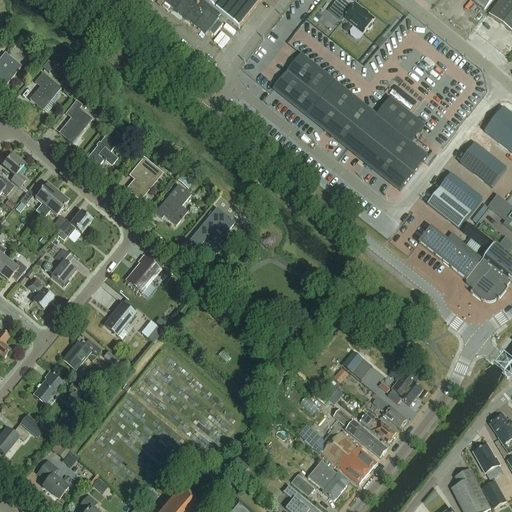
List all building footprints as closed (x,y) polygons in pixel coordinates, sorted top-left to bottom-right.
[(160,0),(206,36),(219,20),(218,19),(221,15),(240,30),(263,0),(160,0)] [(347,17),(355,6),(347,0),(338,0),(334,6),(347,17)] [(493,0),(469,0),(484,12),(493,0)] [(511,0),(502,0),(489,17),(511,35),(511,0)] [(347,17),(344,21),(353,28),(350,32),(351,37),(355,40),(360,40),(363,36),(367,31),(368,32),(370,31),(372,29),(372,26),(371,26),(375,21),(356,6),(355,6),(347,17)] [(13,32),(3,44),(11,51),(17,43),(20,46),(24,41),(13,32)] [(0,85),(5,90),(23,69),(5,54),(0,61),(0,85)] [(428,158),(411,144),(377,117),(301,56),(273,91),(400,193),(428,158)] [(43,112),(61,90),(43,75),(35,85),(40,89),(30,102),(43,112)] [(416,105),(398,91),(392,98),(410,112),(416,105)] [(377,117),(411,144),(424,128),(391,101),(377,117)] [(71,146),(92,121),(79,111),(82,108),(77,103),(66,117),(71,121),(58,136),(71,146)] [(112,168),(118,161),(110,155),(122,140),(111,131),(88,160),(99,169),(104,162),(112,168)] [(144,146),(148,140),(142,135),(137,140),(144,146)] [(511,144),(510,143),(501,154),(511,162),(511,144)] [(144,153),(149,157),(154,151),(149,146),(144,153)] [(475,146),(460,165),(492,190),(507,171),(475,146)] [(7,162),(3,167),(15,177),(11,182),(19,189),(26,182),(18,175),(24,167),(18,162),(19,161),(12,155),(6,161),(7,162)] [(140,203),(163,175),(144,159),(129,178),(134,182),(126,191),(140,203)] [(177,182),(184,188),(191,180),(184,175),(177,182)] [(427,206),(459,231),(483,201),(451,176),(427,206)] [(7,198),(14,189),(2,179),(0,181),(0,196),(2,194),(7,198)] [(40,216),(58,195),(47,186),(35,200),(42,206),(36,213),(40,216)] [(181,209),(190,197),(178,187),(154,215),(161,220),(163,217),(175,228),(187,214),(181,209)] [(29,192),(21,202),(26,207),(35,197),(29,192)] [(57,218),(69,204),(58,195),(40,216),(38,219),(42,223),(50,213),(57,218)] [(511,208),(498,198),(489,210),(507,224),(510,221),(511,222),(511,221),(511,208)] [(11,211),(15,207),(11,203),(7,207),(11,211)] [(20,215),(25,209),(21,205),(16,211),(20,215)] [(216,228),(225,236),(234,225),(216,210),(188,244),(197,251),(216,228)] [(81,235),(92,223),(81,214),(70,226),(66,222),(59,231),(61,233),(67,238),(68,239),(75,230),(81,235)] [(57,232),(59,231),(66,222),(61,217),(52,228),(57,232)] [(483,261),(479,266),(506,288),(510,283),(511,284),(511,259),(470,226),(463,235),(489,255),(484,262),(483,261)] [(458,251),(431,229),(419,245),(474,289),(470,294),(483,304),(484,303),(486,304),(488,304),(490,305),(492,304),(494,303),(496,301),(498,303),(508,290),(506,289),(506,288),(476,263),(480,259),(462,245),(458,251)] [(67,238),(61,233),(57,238),(64,243),(67,238)] [(63,289),(76,273),(67,265),(73,259),(62,250),(55,259),(62,265),(55,273),(52,270),(51,265),(46,265),(43,268),(45,273),(50,273),(53,276),(51,278),(63,289)] [(161,273),(143,258),(138,264),(140,266),(126,282),(142,296),(161,273)] [(17,282),(27,269),(18,262),(14,268),(8,263),(0,272),(0,276),(8,283),(12,278),(17,282)] [(31,282),(35,276),(30,272),(25,278),(31,282)] [(43,291),(46,288),(35,280),(27,289),(38,298),(33,304),(44,313),(54,300),(43,291)] [(117,338),(136,316),(122,304),(103,326),(117,338)] [(163,332),(158,328),(154,333),(159,337),(163,332)] [(0,357),(4,361),(11,353),(4,347),(10,340),(0,331),(0,357)] [(350,340),(350,345),(358,350),(362,350),(365,347),(364,342),(356,336),(352,337),(350,340)] [(92,364),(101,353),(83,338),(64,360),(77,371),(87,359),(92,364)] [(221,443),(236,424),(227,412),(224,410),(203,380),(190,370),(184,375),(189,369),(164,350),(137,386),(133,390),(135,391),(143,403),(149,407),(152,403),(148,397),(153,394),(159,398),(153,403),(156,407),(161,400),(166,397),(156,411),(150,406),(161,422),(162,422),(213,460),(223,447),(221,443)] [(118,361),(109,353),(104,359),(113,367),(118,361)] [(387,399),(398,407),(401,403),(410,410),(423,393),(415,386),(417,384),(413,380),(407,375),(398,367),(389,377),(392,380),(393,379),(396,381),(395,382),(399,385),(393,392),(387,399)] [(333,381),(340,386),(348,377),(341,371),(333,381)] [(56,395),(64,387),(50,375),(45,380),(47,381),(34,397),(46,408),(46,407),(49,410),(59,398),(56,395)] [(82,402),(73,394),(68,401),(77,408),(82,402)] [(309,397),(303,405),(314,415),(321,408),(309,397)] [(394,412),(383,404),(378,399),(373,406),(385,416),(383,418),(400,431),(407,422),(394,412)] [(339,412),(334,419),(346,430),(344,431),(379,461),(387,452),(339,412)] [(37,441),(45,432),(27,417),(20,427),(37,441)] [(360,424),(367,430),(388,446),(396,436),(381,424),(378,427),(366,417),(360,424)] [(507,423),(503,417),(489,426),(499,440),(498,440),(509,456),(511,453),(511,424),(510,422),(507,423)] [(23,443),(28,437),(18,429),(13,435),(7,429),(0,437),(0,453),(5,458),(20,440),(23,443)] [(302,438),(310,445),(359,488),(377,467),(341,435),(330,448),(317,437),(309,430),(302,438)] [(485,476),(500,468),(496,460),(495,461),(487,447),(473,455),(485,476)] [(63,461),(70,453),(63,448),(57,456),(63,461)] [(249,471),(237,460),(229,470),(241,480),(249,471)] [(59,502),(69,490),(53,477),(58,471),(48,463),(37,476),(47,484),(42,489),(59,502)] [(324,495),(332,502),(334,504),(349,485),(339,476),(338,477),(322,464),(308,480),(325,494),(324,495)] [(461,511),(489,511),(491,511),(470,472),(455,479),(459,487),(451,491),(461,511)] [(291,485),(308,499),(314,491),(298,477),(291,485)] [(221,480),(213,489),(222,498),(231,488),(221,480)] [(98,481),(93,487),(102,495),(107,489),(98,481)] [(506,504),(494,483),(482,491),(493,511),(506,504)] [(293,503),(286,511),(317,511),(289,488),(283,495),(293,503)] [(199,511),(202,510),(181,493),(164,511),(199,511)] [(94,511),(92,511),(98,504),(88,497),(78,509),(81,511),(94,511)] [(248,511),(238,503),(230,511),(248,511)]
